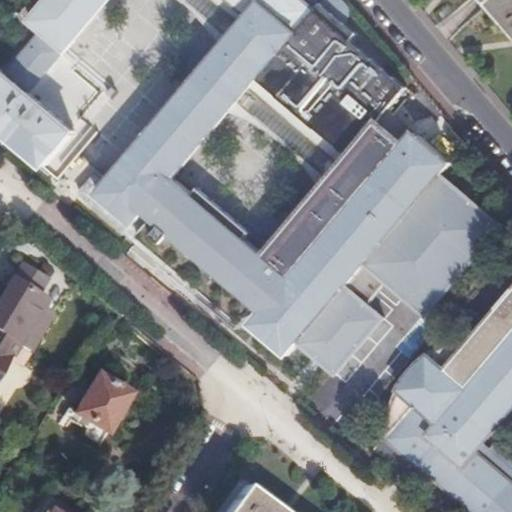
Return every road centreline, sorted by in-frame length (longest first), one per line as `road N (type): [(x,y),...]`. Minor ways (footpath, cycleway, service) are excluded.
road 1 (residential): [(244,389),(0,185)]
road 2 (residential): [(386,0),(511,148)]
